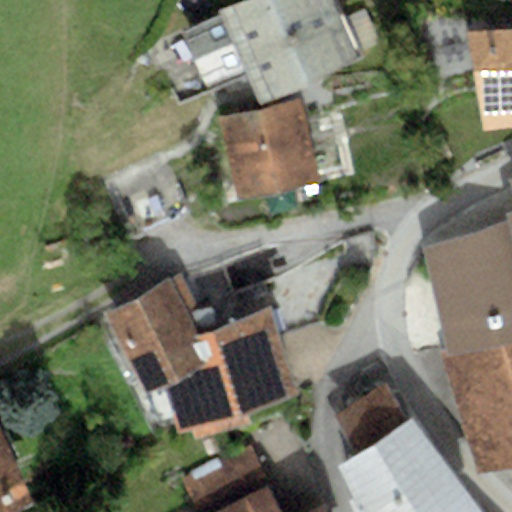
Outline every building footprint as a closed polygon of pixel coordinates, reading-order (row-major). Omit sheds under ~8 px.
[(333,0),(262,0),(228,17),(232,25),(195,43),(219,91),(259,71),(274,101),(362,57),(333,0)] [(511,36),(491,38),(494,115),(511,114),(511,36)] [(306,105),(231,125),(252,203),(328,182),(306,105)] [(511,347),(511,234),(432,259),(460,362),(511,347)] [(179,286),(117,322),(157,397),(176,387),(192,433),(310,397),(278,317),(206,340),(179,286)] [(488,477),(511,471),(511,347),(460,362),(449,365),(488,477)] [(0,409),(0,511),(22,511),(44,502),(0,409)] [(488,511),(425,418),(347,470),(375,511),(488,511)] [(284,511),(276,495),(243,511),(284,511)]
